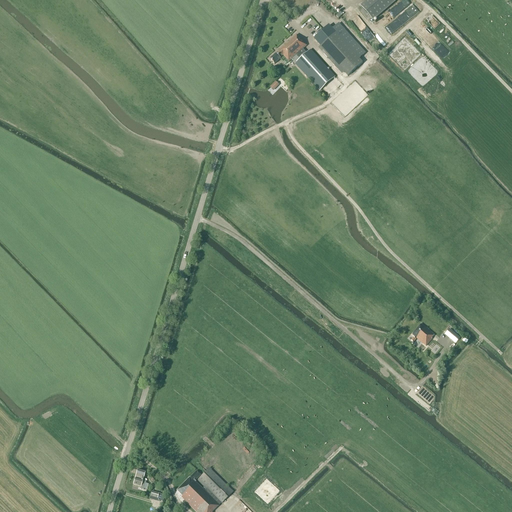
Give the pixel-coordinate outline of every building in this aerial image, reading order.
[(396,1),(394,0),(367,0),(360,6),(373,21),(396,1)] [(329,26),(314,39),(348,77),(363,63),(329,26)] [(275,54),(269,59),(274,64),(280,59),(279,58),(282,56),(288,62),(291,60),(319,91),(334,77),(310,50),(306,53),(302,49),(306,46),(296,35),(278,51),(279,51),(276,54),(275,54)] [(374,47),(379,43),(375,38),(370,42),(374,47)] [(276,80),(270,85),(274,89),(280,84),(276,80)] [(432,339),(431,338),(434,335),(421,324),(412,335),(425,346),(432,339)] [(460,338),(449,329),(445,334),(455,344),(460,338)] [(181,497),(195,511),(212,511),(219,505),(209,496),(211,494),(221,504),(233,492),(209,469),(197,480),(206,489),(204,491),(195,483),(194,483),(193,482),(200,475),(196,471),(189,478),(176,491),(182,496),(181,497)] [(133,485),(143,488),(145,481),(143,480),(145,473),(137,471),(135,479),(133,485)] [(157,502),(158,499),(157,499),(159,494),(151,492),(150,497),(154,498),(153,501),(157,502)]
